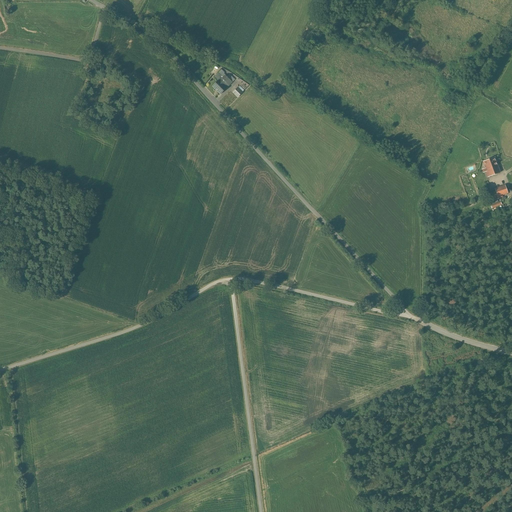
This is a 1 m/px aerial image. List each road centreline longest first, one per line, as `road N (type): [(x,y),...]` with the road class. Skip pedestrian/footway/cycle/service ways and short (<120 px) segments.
road 1 (unclassified): [(106,6),(165,50),(415,317)]
road 2 (unclassified): [(229,279),(134,328),(0,370)]
road 3 (unclassified): [(229,279),(260,511)]
road 4 (unclassified): [(415,317),(229,279)]
road 5 (unclassified): [(106,6),(88,59),(0,47)]
